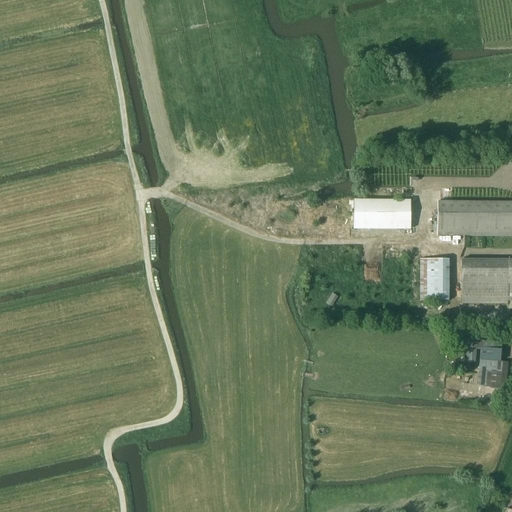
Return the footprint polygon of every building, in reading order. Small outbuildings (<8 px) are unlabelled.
[(354,200),(354,230),(412,231),(412,200),(354,200)] [(437,236),(511,237),(511,202),(437,202),(437,236)] [(421,302),(451,301),(450,258),(420,259),(421,302)] [(511,260),(461,260),(461,305),(507,305),(507,302),(511,301),(511,260)] [(332,307),(339,297),(333,293),(326,303),(332,307)] [(468,340),(466,363),(475,364),(476,349),(477,341),(468,340)] [(481,348),(480,360),(500,362),(501,350),(481,348)] [(459,391),(457,399),(481,403),(482,395),(459,391)]
